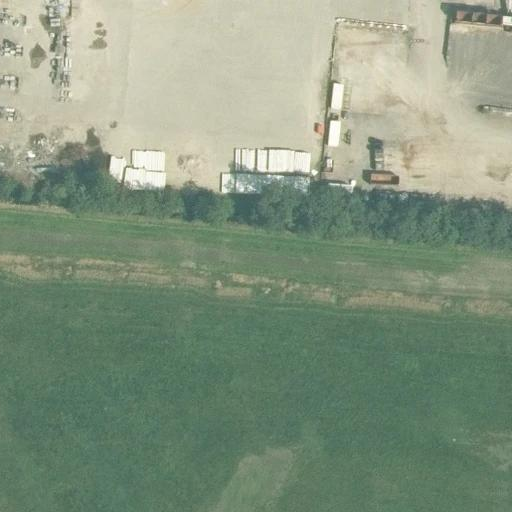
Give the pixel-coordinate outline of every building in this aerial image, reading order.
[(312,6),(242,46),(252,64),(285,45),(289,53),(302,45),(298,39),(322,25),(312,6)] [(457,14),(457,24),(503,25),(503,16),(457,14)] [(350,126),(352,61),(337,61),(335,125),(350,126)] [(511,181),(494,181),(493,196),(511,197),(511,181)] [(205,446),(180,456),(202,511),(249,511),(232,468),(214,475),(206,455),(302,418),(319,462),(335,456),(323,425),(311,430),(300,404),(226,433),(217,410),(194,419),(205,446)] [(327,498),(345,487),(335,471),(317,483),(327,498)]
